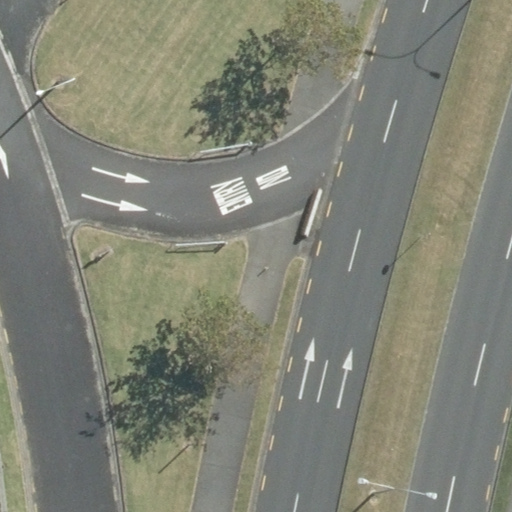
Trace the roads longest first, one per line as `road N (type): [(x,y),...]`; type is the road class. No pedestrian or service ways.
road 1 (secondary): [(0,160),(117,191),(217,200),(304,177),(392,114)]
road 2 (secondary): [(297,511),(392,114)]
road 3 (secondary): [(511,263),(446,511)]
road 4 (secondary): [(392,114),(430,0)]
